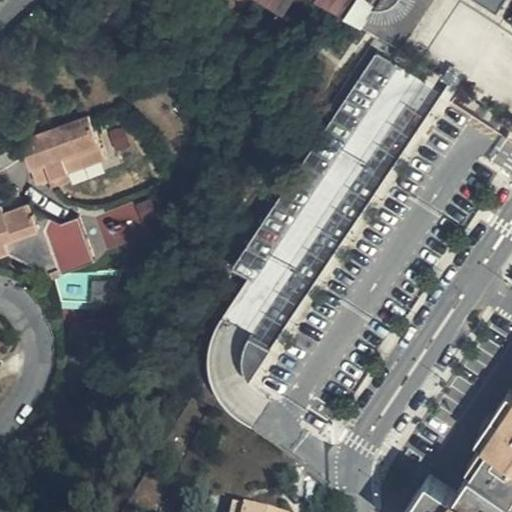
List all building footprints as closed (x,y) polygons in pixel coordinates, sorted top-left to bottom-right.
[(331,0),(358,18),(369,0),(331,0)] [(469,0),(464,7),(489,24),(505,0),(469,0)] [(107,157),(92,114),(23,138),(39,181),(55,176),(53,168),(69,163),(71,169),(107,157)] [(132,144),(126,125),(112,130),(119,149),(132,144)] [(71,169),(69,163),(53,168),(55,176),(57,182),(74,176),(71,169)] [(33,205),(32,199),(6,208),(4,203),(0,204),(0,251),(15,247),(56,270),(54,274),(96,260),(81,216),(66,221),(33,205)] [(511,398),(511,399),(505,397),(473,444),(478,447),(462,472),(466,475),(451,499),(427,484),(408,511),(511,511),(511,505),(508,503),(511,497),(511,398)]
